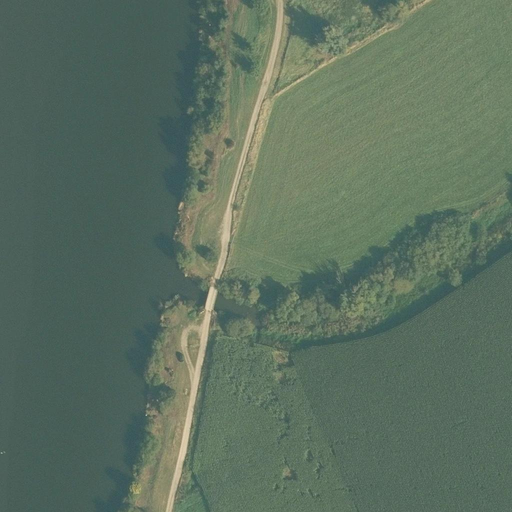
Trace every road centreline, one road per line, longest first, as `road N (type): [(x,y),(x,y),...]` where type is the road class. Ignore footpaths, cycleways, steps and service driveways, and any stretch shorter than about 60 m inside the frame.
road 1 (track): [(511,169),(388,257),(349,275),(287,281),(219,268)]
road 2 (track): [(219,268),(281,0)]
road 3 (track): [(172,511),(219,268)]
